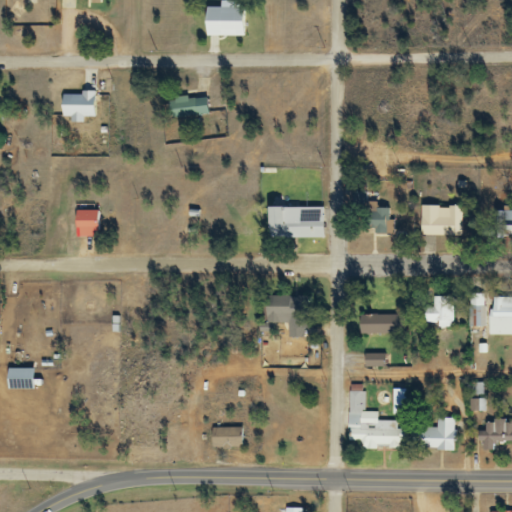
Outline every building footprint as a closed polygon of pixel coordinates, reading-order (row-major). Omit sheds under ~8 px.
[(75,0),(61,0),(62,8),(75,8),(75,0)] [(75,37),(62,37),(62,49),(75,49),(75,37)] [(75,123),(90,123),(90,118),(101,118),(101,93),(67,93),(67,118),(75,118),(75,123)] [(213,116),(212,98),(173,99),(174,118),(213,116)] [(371,209),(372,192),(357,191),(356,232),(392,233),(393,209),(371,209)] [(465,237),(465,207),(426,206),(425,237),(465,237)] [(329,208),(277,208),(277,239),(329,239),(329,208)] [(104,211),(82,211),(82,237),(104,237),(104,211)] [(487,239),(511,237),(511,212),(504,213),(504,226),(487,227),(487,239)] [(472,329),(488,329),(488,295),(472,295),(472,329)] [(511,296),(495,296),(495,336),(511,335),(511,296)] [(310,321),(310,297),(272,297),(272,321),(310,321)] [(458,328),(457,297),(436,298),(437,328),(458,328)] [(366,335),(411,335),(411,315),(366,315),(366,335)] [(391,368),(391,354),(371,354),(371,368),(391,368)] [(41,369),(14,369),(14,390),(41,390),(41,369)] [(412,390),(400,390),(400,415),(412,415),(412,390)] [(365,449),(410,449),(410,429),(402,429),(402,421),(382,421),(382,412),(368,412),(368,391),(353,391),(353,442),(365,442),(365,449)] [(499,451),(499,442),(511,441),(511,424),(483,424),(483,450),(499,451)] [(460,450),(460,426),(418,426),(418,450),(460,450)] [(248,449),(248,429),(217,429),(217,449),(248,449)]
